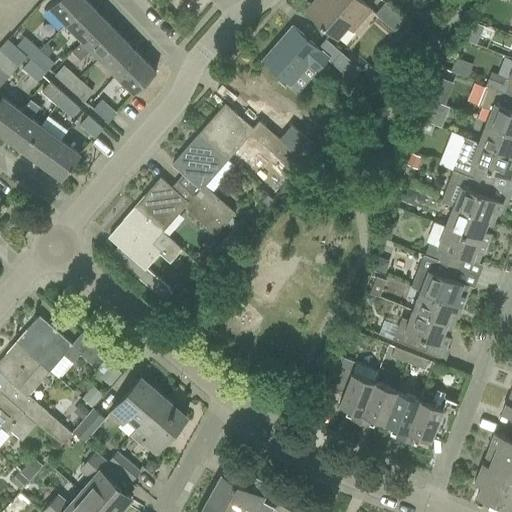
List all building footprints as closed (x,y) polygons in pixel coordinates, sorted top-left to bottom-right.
[(66,24),(88,2),(86,0),(54,0),(49,6),(66,24)] [(351,29),(370,8),(360,0),(318,0),(308,12),(336,37),(346,25),(351,29)] [(104,19),(88,2),(66,24),(83,40),(104,19)] [(394,30),(403,19),(383,2),(374,13),(394,30)] [(104,19),(83,40),(72,51),(80,59),(91,49),(99,57),(121,36),(104,19)] [(472,21),(465,39),(476,44),(483,25),(472,21)] [(360,68),(340,52),(325,38),(317,47),(292,26),(262,60),(278,73),(291,85),(308,64),(316,71),(327,59),(331,62),(350,79),(360,68)] [(25,55),(30,59),(44,72),(53,62),(25,36),(16,45),(26,54),(25,55)] [(121,36),(99,57),(116,74),(138,53),(121,36)] [(8,38),(0,46),(0,48),(17,65),(25,55),(26,54),(16,45),(8,38)] [(0,48),(0,68),(7,75),(17,65),(0,48)] [(155,71),(138,53),(116,74),(134,92),(155,71)] [(30,59),(21,69),(36,82),(44,72),(30,59)] [(69,88),(78,78),(63,65),(54,75),(69,88)] [(488,78),(485,84),(511,94),(511,69),(508,79),(490,72),(488,78)] [(78,78),(69,88),(83,101),(93,91),(78,78)] [(55,104),(64,94),(49,81),(40,91),(55,104)] [(511,94),(485,84),(477,105),(490,110),(486,121),(511,131),(511,94)] [(435,91),(432,99),(444,104),(447,96),(435,91)] [(64,94),(55,104),(70,118),(79,108),(64,94)] [(21,111),(1,96),(0,97),(0,132),(3,135),(21,111)] [(30,98),(21,111),(3,135),(22,149),(40,125),(30,118),(40,105),(30,98)] [(101,100),(93,109),(108,122),(116,113),(101,100)] [(225,104),(198,134),(226,158),(250,132),(294,170),(303,159),(259,121),(253,128),(225,104)] [(102,128),(88,115),(80,124),(94,137),(102,128)] [(511,131),(486,121),(478,141),(511,154),(511,131)] [(59,139),(40,125),(22,149),(42,163),(59,139)] [(226,158),(198,134),(172,164),(200,188),(194,195),(225,223),(234,213),(203,185),(226,158)] [(80,154),(59,139),(42,163),(62,178),(80,154)] [(460,146),(452,168),(491,184),(496,172),(511,178),(511,175),(511,166),(509,165),(511,156),(511,154),(478,141),(474,151),(460,146)] [(411,153),(406,164),(416,168),(420,156),(411,153)] [(461,183),(452,205),(487,219),(491,209),(498,212),(498,211),(502,201),(487,195),(491,184),(468,174),(468,175),(464,184),(461,183)] [(160,178),(134,207),(162,231),(185,206),(187,207),(185,209),(215,235),(217,232),(225,223),(194,195),(188,202),(160,178)] [(405,187),(400,199),(412,204),(417,192),(405,187)] [(266,194),(261,201),(267,205),(272,199),(266,194)] [(452,205),(444,225),(486,242),(490,231),(483,228),(487,219),(452,205)] [(162,231),(134,207),(109,237),(132,257),(124,265),(161,297),(169,288),(146,267),(160,250),(152,243),(162,231)] [(429,242),(424,254),(459,268),(463,256),(471,260),(475,250),(482,252),(486,242),(444,225),(436,245),(429,242)] [(208,250),(199,260),(208,268),(217,258),(208,250)] [(428,267),(423,279),(414,276),(410,285),(419,289),(461,305),(465,295),(458,292),(462,283),(454,279),(459,268),(424,254),(424,255),(435,259),(431,268),(428,267)] [(378,256),(373,268),(385,273),(390,261),(378,256)] [(376,275),(369,292),(378,296),(385,279),(376,275)] [(419,289),(412,309),(446,323),(450,313),(457,316),(461,305),(419,289)] [(364,291),(360,301),(370,305),(374,295),(364,291)] [(199,315),(190,307),(182,316),(191,324),(199,315)] [(412,309),(407,320),(401,317),(393,339),(425,352),(430,340),(445,346),(449,335),(442,332),(446,323),(412,309)] [(39,316),(17,341),(49,370),(59,377),(80,353),(96,368),(106,357),(80,333),(71,344),(39,316)] [(49,370),(17,341),(0,360),(0,371),(9,379),(0,389),(0,390),(36,422),(61,443),(71,432),(53,417),(27,394),(49,370)] [(408,361),(411,352),(393,346),(390,355),(408,361)] [(411,352),(408,361),(424,367),(427,358),(411,352)] [(355,361),(344,356),(334,381),(346,385),(339,404),(348,407),(345,414),(359,420),(375,380),(352,371),(355,361)] [(110,363),(102,373),(113,382),(121,372),(111,364),(110,363)] [(140,376),(110,411),(121,421),(127,414),(139,424),(163,396),(140,376)] [(397,388),(375,380),(359,420),(373,425),(375,419),(384,422),(397,388)] [(397,388),(384,422),(392,425),(390,432),(403,437),(419,397),(405,392),(408,383),(400,380),(397,388)] [(90,389),(82,399),(91,407),(99,397),(90,389)] [(419,397),(403,437),(417,443),(419,436),(429,440),(436,421),(448,426),(457,402),(445,397),(441,406),(431,402),(434,393),(422,389),(419,397)] [(36,422),(0,390),(0,427),(6,432),(9,430),(21,440),(36,422)] [(163,396),(139,424),(152,435),(145,442),(155,451),(161,443),(185,416),(163,396)] [(511,404),(506,402),(501,413),(511,417),(511,404)] [(82,404),(75,413),(82,418),(89,410),(82,404)] [(92,407),(89,410),(72,431),(84,441),(104,417),(92,407)] [(511,432),(510,438),(494,432),(489,443),(496,446),(492,455),(511,463),(511,432)] [(97,469),(79,491),(103,511),(116,511),(130,497),(111,480),(118,471),(106,461),(93,450),(85,459),(97,469)] [(139,470),(116,450),(106,461),(118,471),(129,481),(139,470)] [(482,462),(477,472),(511,486),(511,463),(492,455),(488,465),(482,462)] [(29,461),(20,472),(29,480),(38,469),(29,461)] [(17,472),(10,481),(19,489),(27,480),(17,472)] [(511,506),(511,486),(477,472),(473,483),(480,486),(476,495),(511,509),(511,506)] [(220,475),(207,499),(230,511),(239,511),(244,504),(255,511),(262,498),(220,475)] [(61,511),(49,501),(40,511),(103,511),(79,491),(61,511)] [(313,511),(282,495),(275,509),(280,511),(313,511)] [(230,511),(207,499),(199,511),(230,511)]
